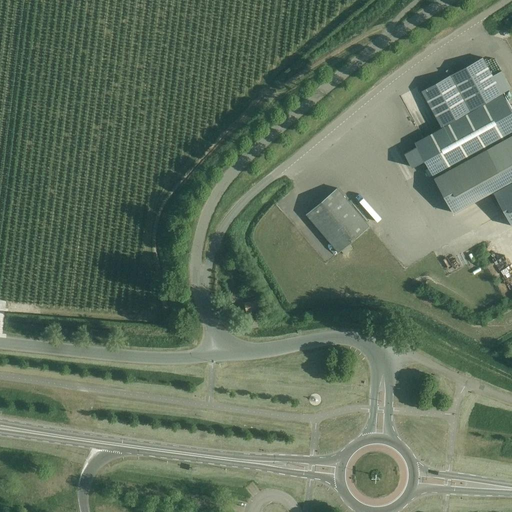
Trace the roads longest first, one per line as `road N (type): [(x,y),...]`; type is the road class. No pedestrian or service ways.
road 1 (unclassified): [(195,273),(204,270),(236,207),(385,81),(511,0)]
road 2 (unclassified): [(195,273),(208,211),(229,174),(376,50)]
road 3 (unclassified): [(217,355),(127,357),(0,343)]
road 4 (unknown): [(511,229),(449,225),(429,215),(354,107)]
road 5 (unclassified): [(383,345),(345,336),(217,355)]
road 6 (unclassified): [(511,400),(383,345)]
road 7 (primary): [(130,446),(0,427)]
road 8 (primary): [(254,461),(130,446)]
